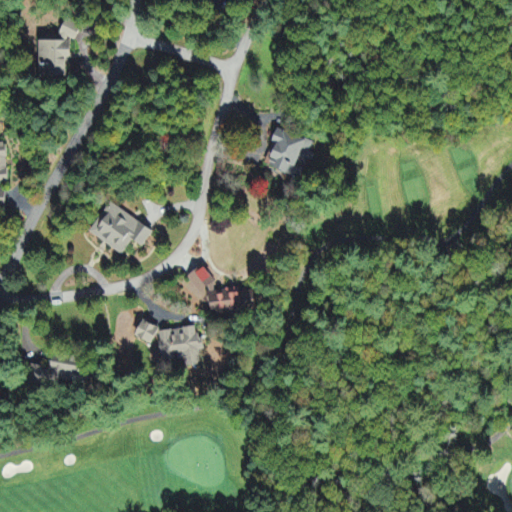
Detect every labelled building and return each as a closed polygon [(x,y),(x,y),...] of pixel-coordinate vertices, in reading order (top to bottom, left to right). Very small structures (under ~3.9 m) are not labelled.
[(41,41),(41,77),(68,77),(68,62),(72,62),(72,40),(80,40),(80,22),(64,22),(64,41),(41,41)] [(300,178),(312,141),(279,129),(274,143),(278,144),(270,168),(300,178)] [(0,145),(0,183),(9,183),(7,145),(0,145)] [(90,234),(123,256),(134,242),(144,249),(155,233),(111,203),(90,234)] [(215,310),(255,308),(254,292),(229,293),(229,292),(214,292),(215,310)] [(152,346),(161,330),(145,322),(137,337),(152,346)] [(161,333),(164,358),(185,356),(187,368),(204,366),(199,328),(161,333)] [(55,355),(52,370),(32,366),(30,379),(62,385),(64,376),(79,378),(82,359),(55,355)]
